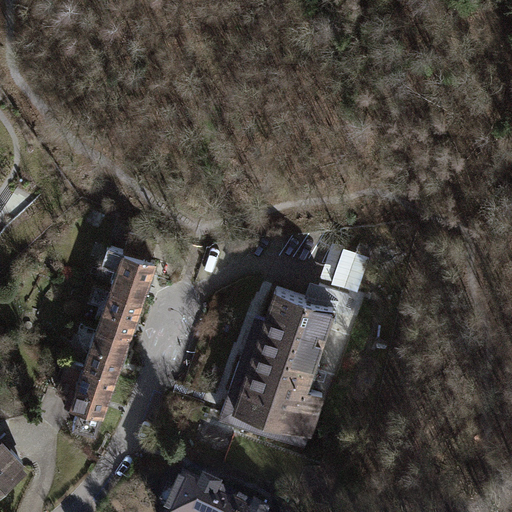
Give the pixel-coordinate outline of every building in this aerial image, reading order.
[(118,266),(111,287),(143,298),(155,259),(149,257),(155,239),(130,232),(125,249),(109,244),(113,264),(118,266)] [(370,254),(332,241),(320,276),(358,289),(370,254)] [(253,310),(217,413),(305,444),(324,391),(307,385),(308,381),(313,383),(320,362),(315,360),(333,308),(343,311),(350,293),(310,280),(307,290),(288,283),(287,286),(270,281),(260,312),(253,310)] [(143,298),(111,287),(98,325),(130,336),(143,298)] [(130,336),(98,325),(80,320),(79,328),(79,336),(82,343),(89,351),(84,364),(116,374),(130,336)] [(116,374),(84,364),(67,358),(57,388),(74,394),(71,404),(79,406),(73,423),(96,431),(116,374)] [(0,442),(0,487),(23,467),(0,442)] [(170,511),(230,511),(234,504),(184,482),(170,511)]
